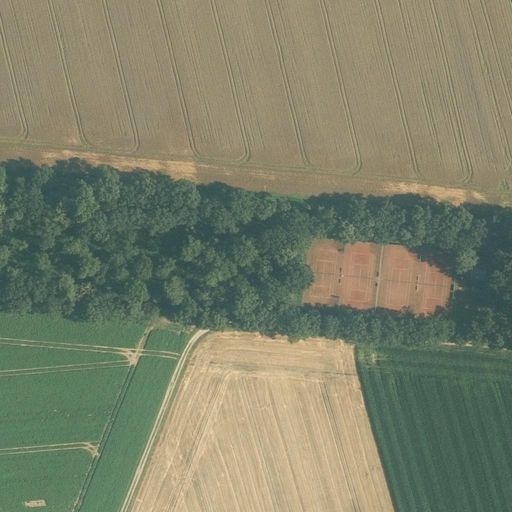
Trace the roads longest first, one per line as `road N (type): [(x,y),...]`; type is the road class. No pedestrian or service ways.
road 1 (track): [(511,221),(0,170)]
road 2 (track): [(511,348),(214,321),(196,329),(125,511)]
